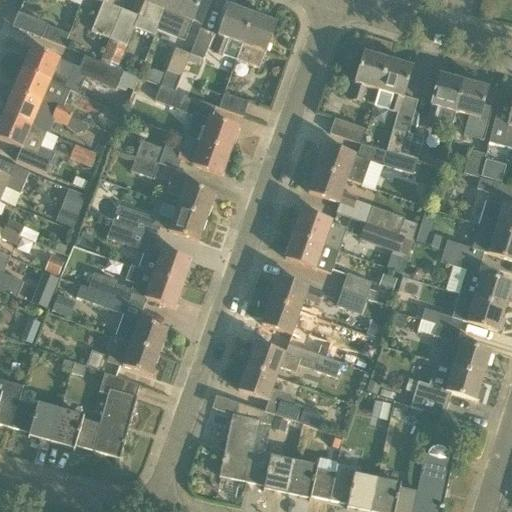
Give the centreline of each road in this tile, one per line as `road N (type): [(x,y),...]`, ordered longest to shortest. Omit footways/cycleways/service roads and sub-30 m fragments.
road 1 (residential): [(152,510),(333,1)]
road 2 (residential): [(511,50),(333,1)]
road 3 (residential): [(152,510),(0,476)]
